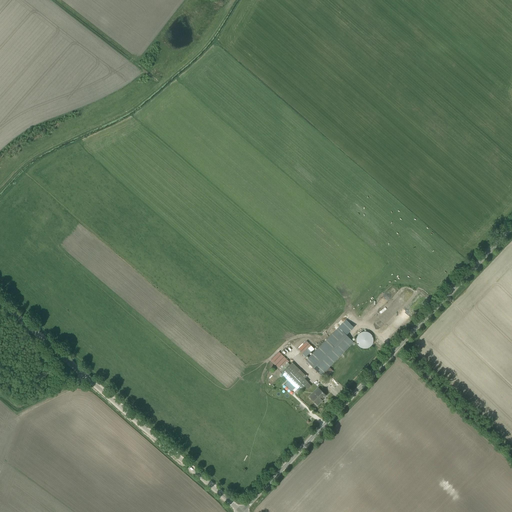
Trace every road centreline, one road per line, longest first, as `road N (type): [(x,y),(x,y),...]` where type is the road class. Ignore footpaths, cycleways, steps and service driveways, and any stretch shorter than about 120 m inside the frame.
road 1 (unclassified): [(241,511),(511,229)]
road 2 (unclassified): [(240,511),(0,301)]
